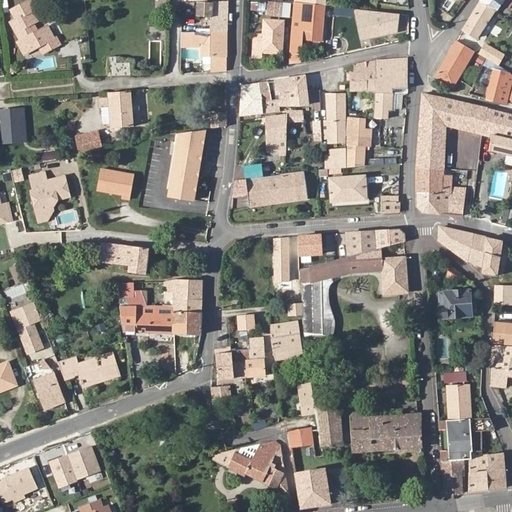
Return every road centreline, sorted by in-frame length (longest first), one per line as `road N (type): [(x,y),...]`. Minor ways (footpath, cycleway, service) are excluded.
road 1 (residential): [(435,505),(415,220)]
road 2 (residential): [(415,220),(482,284),(487,389),(511,451)]
road 3 (residential): [(0,457),(200,373)]
road 4 (residential): [(297,511),(282,429),(216,434),(200,373)]
road 5 (residential): [(220,232),(415,220)]
road 6 (residential): [(234,75),(418,42)]
road 7 (residential): [(415,220),(408,199),(418,42)]
road 8 (residential): [(234,75),(220,232)]
road 9 (residential): [(234,75),(91,83)]
road 10 (residential): [(200,373),(220,232)]
